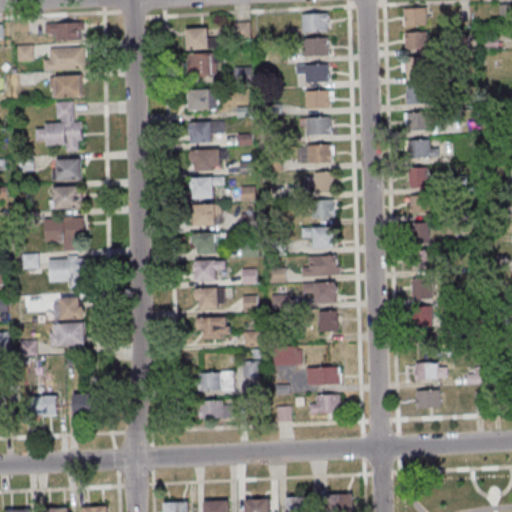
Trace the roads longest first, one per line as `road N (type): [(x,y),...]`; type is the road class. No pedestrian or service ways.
road 1 (residential): [(511,440),(0,465)]
road 2 (residential): [(381,511),(364,0)]
road 3 (residential): [(135,511),(140,354),(131,0)]
